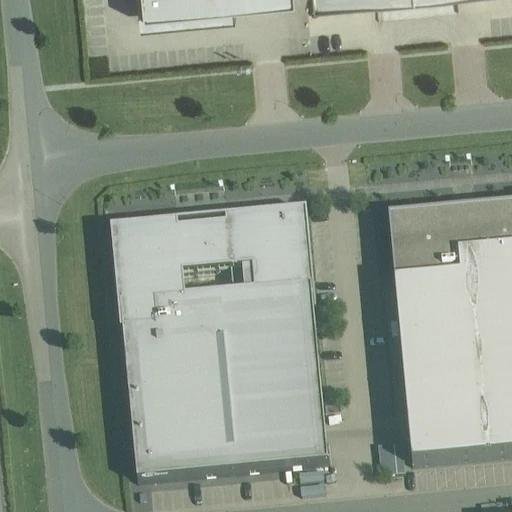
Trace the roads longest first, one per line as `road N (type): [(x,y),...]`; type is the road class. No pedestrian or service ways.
road 1 (unclassified): [(511,116),(32,161)]
road 2 (unknown): [(323,134),(361,509)]
road 3 (unclassified): [(65,511),(36,207)]
road 4 (unclassified): [(336,511),(511,495)]
road 5 (unclassified): [(32,161),(16,0)]
